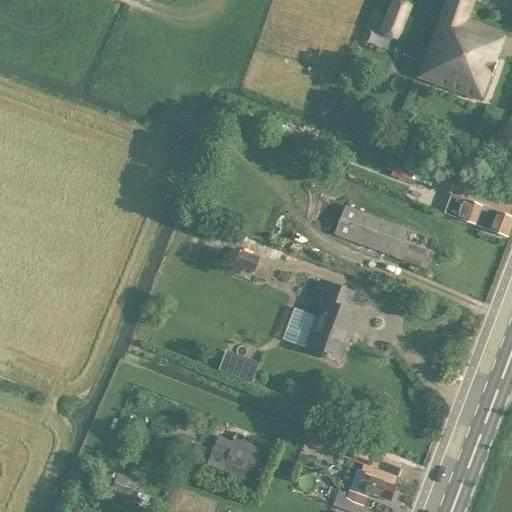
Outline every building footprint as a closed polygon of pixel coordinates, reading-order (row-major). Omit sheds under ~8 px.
[(409,1),(406,0),(389,0),(378,28),(396,35),(409,1)] [(500,50),(497,49),(504,31),(466,18),(472,0),(443,0),(417,74),(483,98),(500,50)] [(315,133),(299,128),(293,143),(309,149),(315,133)] [(395,155),(391,167),(402,171),(407,159),(395,155)] [(511,216),(511,213),(451,189),(443,209),(506,233),(511,216)] [(345,201),(334,233),(427,263),(432,248),(401,238),(406,224),(345,201)] [(233,261),(253,268),(259,253),(239,245),(233,261)] [(323,299),(306,344),(335,355),(347,324),(350,325),(355,311),(344,307),(351,289),(320,277),(314,295),(323,299)] [(279,333),(302,340),(313,307),(289,300),(279,333)] [(250,476),(262,444),(215,426),(203,458),(250,476)] [(387,455),(331,434),(327,447),(336,450),(360,460),(358,466),(355,465),(344,494),(346,495),(362,502),(367,489),(390,497),(402,463),(386,457),(387,455)]
